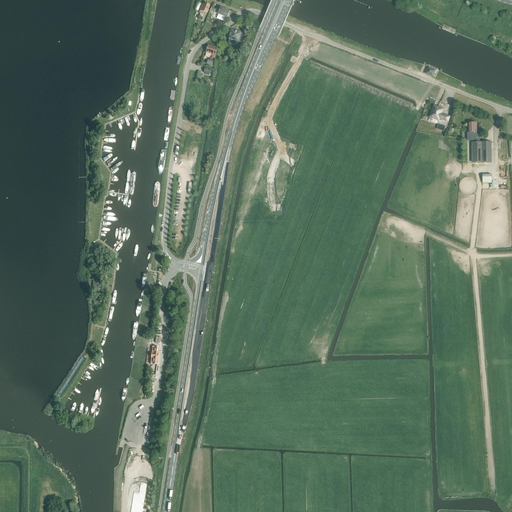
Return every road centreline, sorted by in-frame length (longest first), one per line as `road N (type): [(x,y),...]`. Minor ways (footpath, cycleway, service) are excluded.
road 1 (tertiary): [(511,111),(243,13),(189,60),(164,232),(166,253),(178,264)]
road 2 (primary): [(175,448),(210,268)]
road 3 (primary): [(201,272),(175,448)]
road 4 (primary): [(223,167),(262,48)]
